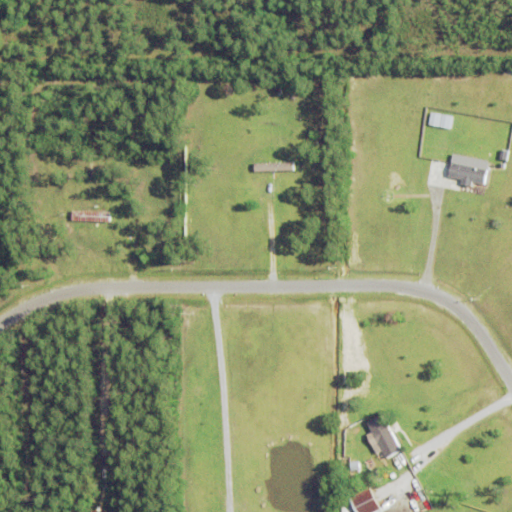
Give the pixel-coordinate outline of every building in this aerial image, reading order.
[(449,128),(452,116),(430,111),(428,124),(449,128)] [(500,159),(502,149),(509,150),(507,160),(500,159)] [(485,183),(473,181),(472,186),(462,184),(463,179),(449,176),(452,162),(455,163),(457,156),(466,158),(465,161),(488,166),(485,183)] [(255,163),(294,161),(294,169),(255,171),(255,163)] [(73,219),(73,212),(109,213),(109,220),(73,219)] [(368,422),(384,414),(402,450),(387,459),(368,422)] [(397,456),(401,454),(409,468),(405,470),(397,456)] [(351,462),(360,461),(361,471),(352,472),(351,462)] [(361,511),(355,500),(369,492),(377,507),(366,511),(361,511)]
